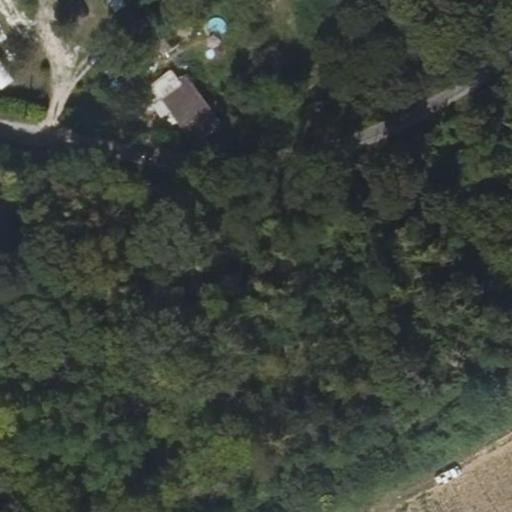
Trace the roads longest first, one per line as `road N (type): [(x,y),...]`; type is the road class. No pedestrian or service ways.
road 1 (unclassified): [(511,49),(454,95),(369,136),(269,159),(162,154),(0,125)]
road 2 (track): [(257,511),(511,373)]
